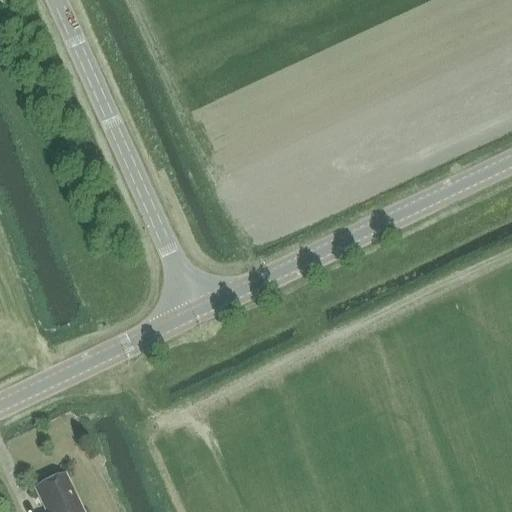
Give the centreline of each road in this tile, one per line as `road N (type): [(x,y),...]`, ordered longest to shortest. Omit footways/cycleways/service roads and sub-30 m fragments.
road 1 (tertiary): [(195,313),(511,163)]
road 2 (unclassified): [(195,313),(55,0)]
road 3 (tertiary): [(0,408),(195,313)]
